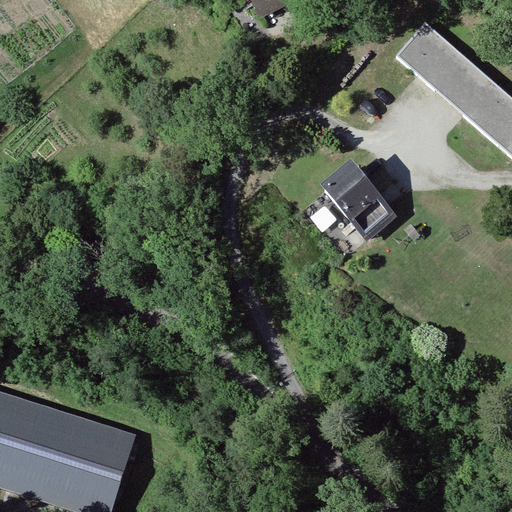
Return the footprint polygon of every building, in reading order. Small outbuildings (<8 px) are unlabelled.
[(251,0),(261,18),(294,0),(251,0)] [(398,59),(511,158),(511,102),(425,27),(398,59)] [(284,66),(271,61),(267,72),(280,76),(284,66)] [(394,216),(350,162),(319,187),(362,241),(394,216)] [(0,495),(53,511),(114,511),(138,437),(0,393),(0,495)]
